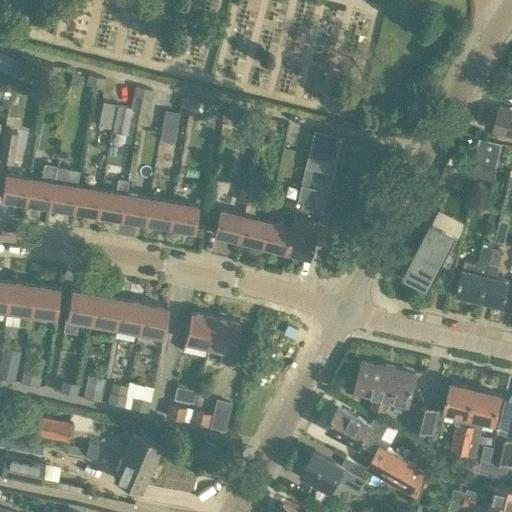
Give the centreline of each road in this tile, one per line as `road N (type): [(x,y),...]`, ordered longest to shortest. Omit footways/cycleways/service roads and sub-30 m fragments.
road 1 (residential): [(345,309),(0,238)]
road 2 (residential): [(345,309),(511,5)]
road 3 (residential): [(231,511),(345,309)]
road 4 (residential): [(511,351),(345,309)]
